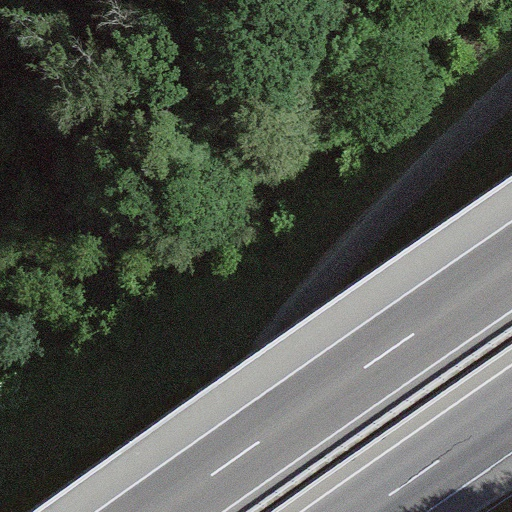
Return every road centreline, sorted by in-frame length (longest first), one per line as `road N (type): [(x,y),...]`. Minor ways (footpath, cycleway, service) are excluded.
road 1 (motorway): [(511,266),(160,511)]
road 2 (motorway): [(366,511),(511,410)]
